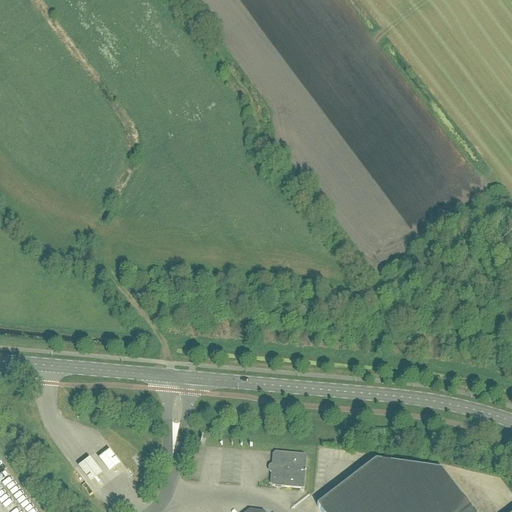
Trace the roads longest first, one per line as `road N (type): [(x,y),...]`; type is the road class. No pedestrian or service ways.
road 1 (primary): [(181,378),(393,396),(511,423)]
road 2 (track): [(174,0),(247,99),(257,135),(335,239)]
road 3 (primary): [(0,362),(181,378)]
road 4 (unclassified): [(152,511),(169,484),(181,378)]
road 5 (track): [(168,377),(164,345),(107,278)]
